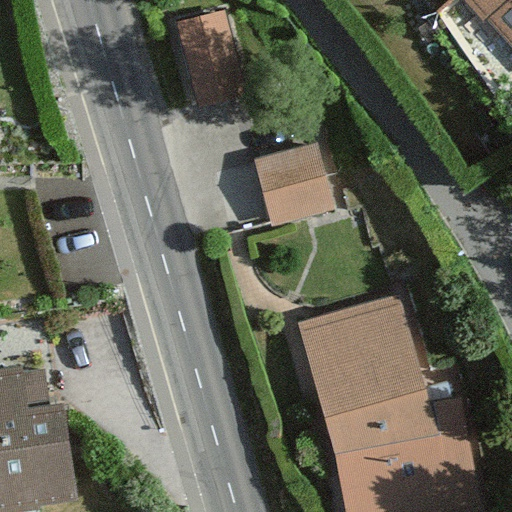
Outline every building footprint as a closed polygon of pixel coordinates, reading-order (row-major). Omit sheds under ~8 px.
[(511,0),(472,0),(511,41),(511,0)] [(225,10),(178,21),(198,106),(245,96),(225,10)] [(320,155),(273,168),(289,224),(335,211),(320,155)] [(388,307),(298,328),(341,511),(427,511),(465,503),(443,410),(414,417),(388,307)] [(25,376),(0,379),(0,507),(77,496),(64,412),(31,417),(25,376)]
